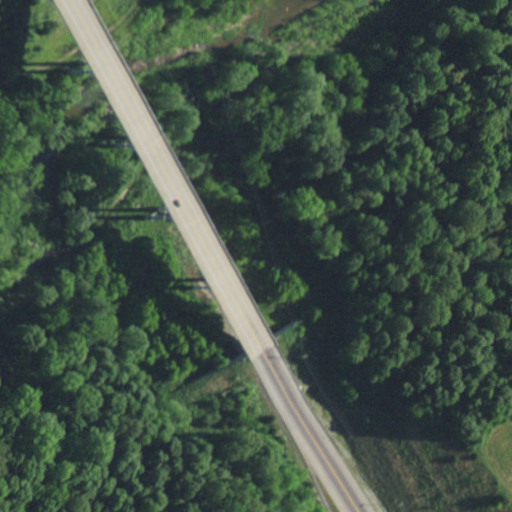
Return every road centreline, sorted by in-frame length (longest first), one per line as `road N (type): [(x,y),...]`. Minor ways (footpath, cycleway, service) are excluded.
road 1 (primary): [(259,349),(56,0)]
road 2 (primary): [(366,511),(259,349)]
